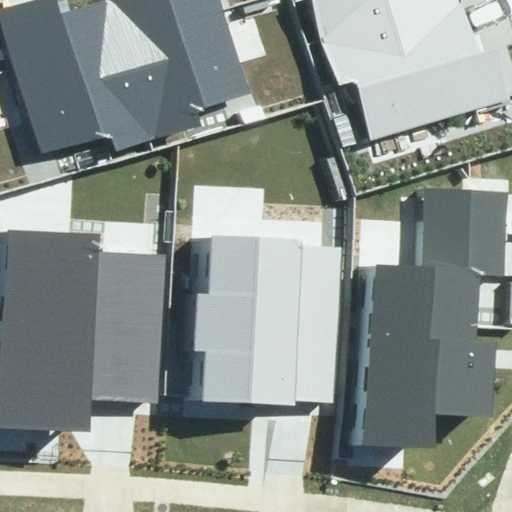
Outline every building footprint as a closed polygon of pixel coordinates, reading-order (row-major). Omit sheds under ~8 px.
[(39,0),(0,11),(0,15),(38,150),(112,129),(118,149),(157,138),(118,0),(105,0),(65,11),(61,0),(39,0)] [(192,107),(246,92),(220,0),(118,0),(157,138),(197,127),(192,107)] [(305,0),(320,43),(457,0),(456,0),(305,0)] [(360,86),(376,137),(511,94),(511,71),(503,43),(474,52),(457,0),(320,43),(336,94),(360,86)] [(381,265),(370,439),(434,443),(436,409),(490,412),(494,347),(477,345),(481,278),(506,279),(511,194),(428,189),(423,267),(381,265)] [(0,230),(0,428),(91,432),(93,398),(156,401),(162,257),(100,254),(101,235),(0,230)] [(207,349),(203,407),(338,417),(351,245),(214,234),(210,290),(200,289),(195,349),(207,349)]
